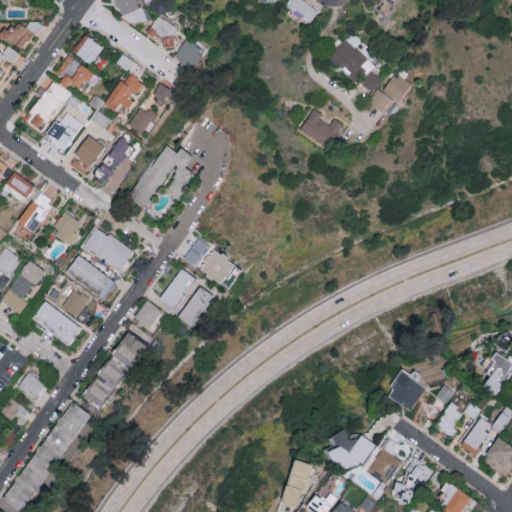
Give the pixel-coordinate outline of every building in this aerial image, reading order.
[(0,0),(0,13),(1,13),(0,10),(0,3),(9,0),(0,0)] [(115,0),(128,28),(146,20),(137,0),(115,0)] [(318,12),(302,0),(289,0),(285,7),(309,24),(318,12)] [(388,14),(398,0),(379,0),(376,5),(388,14)] [(168,50),(182,35),(161,16),(147,31),(168,50)] [(30,29),(21,23),(19,27),(10,20),(1,33),(26,50),(40,29),(34,25),(30,29)] [(104,48),(85,34),(73,52),(91,65),(104,48)] [(373,65),(355,47),(358,43),(349,34),(328,55),(355,83),(373,65)] [(207,51),(189,37),(174,56),(192,70),(207,51)] [(0,76),(4,71),(0,68),(0,66),(5,59),(13,65),(19,56),(2,44),(0,46),(0,76)] [(58,78),(87,93),(97,73),(68,58),(58,78)] [(122,116),(145,85),(128,72),(104,103),(122,116)] [(362,88),(373,92),(380,77),(368,72),(362,88)] [(400,102),(412,84),(396,73),(383,91),(379,88),(369,102),(383,112),(393,97),(400,102)] [(63,102),(74,109),(80,100),(54,80),(24,121),(40,133),(63,102)] [(154,96),(165,101),(171,89),(160,84),(154,96)] [(142,136),(159,118),(145,105),(128,123),(142,136)] [(110,121),(98,112),(92,120),(104,129),(110,121)] [(66,147),(83,125),(68,113),(51,135),(66,147)] [(325,124),(313,115),(303,129),(327,147),(344,125),(332,116),(325,124)] [(70,165),(86,176),(106,147),(88,135),(72,159),(73,160),(70,165)] [(134,147),(123,138),(92,175),(103,184),(134,147)] [(129,198),(145,209),(169,174),(187,186),(195,173),(186,167),(193,156),(180,147),(177,152),(165,144),(129,198)] [(0,179),(8,168),(1,163),(0,164),(0,179)] [(3,189),(24,204),(36,187),(15,172),(3,189)] [(34,233),(55,203),(40,192),(19,223),(34,233)] [(50,232),(70,245),(84,224),(64,211),(50,232)] [(135,251),(97,226),(84,246),(122,271),(135,251)] [(185,259),(195,266),(209,245),(199,238),(185,259)] [(0,254),(0,290),(23,261),(5,248),(0,254)] [(237,268),(217,249),(199,268),(220,287),(237,268)] [(65,272),(102,300),(116,283),(79,254),(65,272)] [(47,272),(30,260),(0,301),(18,313),(47,272)] [(196,279),(182,268),(159,299),(174,309),(196,279)] [(179,317),(192,327),(214,297),(200,287),(179,317)] [(61,306),(77,317),(89,300),(73,289),(61,306)] [(32,319),(70,347),(84,329),(45,301),(32,319)] [(135,318),(152,331),(165,314),(148,301),(135,318)] [(102,410),(153,340),(133,326),(83,396),(102,410)] [(503,351),(511,342),(511,335),(506,329),(494,341),(503,351)] [(511,360),(501,353),(480,385),(496,395),(511,371),(511,360)] [(410,411),(426,386),(403,371),(387,396),(410,411)] [(46,384),(28,372),(18,387),(36,399),(46,384)] [(29,412),(12,398),(0,411),(18,425),(29,412)] [(21,511),(23,511),(91,415),(72,401),(4,499),(21,511)] [(435,429),(450,437),(464,412),(450,404),(435,429)] [(511,411),(504,407),(492,427),(500,431),(511,411)] [(461,447),(474,456),(493,427),(498,431),(503,423),(499,420),(495,427),(480,417),(461,447)] [(361,435),(357,442),(340,431),(325,454),(353,473),(373,443),(361,435)] [(503,476),(511,464),(511,447),(499,437),(482,460),(503,476)] [(367,473),(385,485),(402,462),(384,449),(367,473)] [(432,470),(413,458),(391,494),(410,506),(432,470)] [(299,508),(310,464),(294,460),(283,504),(299,508)] [(448,511),(468,511),(476,501),(451,484),(437,504),(448,511)] [(327,511),(333,506),(317,492),(301,511),(302,511),(327,511)] [(354,511),(341,502),(333,511),(354,511)]
